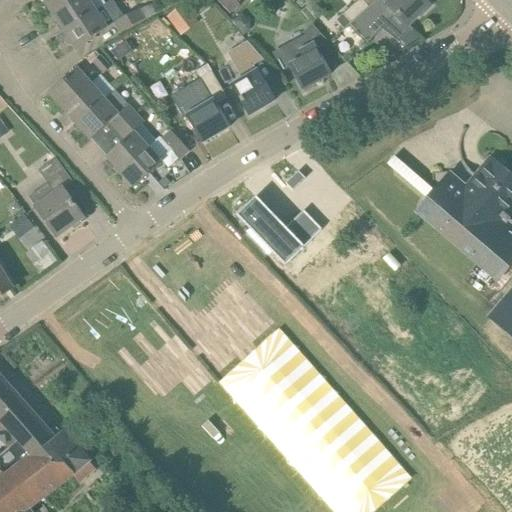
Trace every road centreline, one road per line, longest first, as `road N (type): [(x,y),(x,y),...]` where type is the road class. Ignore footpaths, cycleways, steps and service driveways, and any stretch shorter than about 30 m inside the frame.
road 1 (residential): [(131,232),(503,5)]
road 2 (residential): [(131,232),(0,50)]
road 3 (residential): [(0,327),(131,232)]
